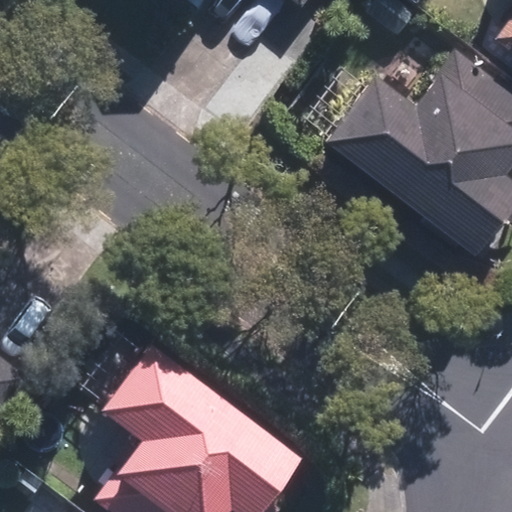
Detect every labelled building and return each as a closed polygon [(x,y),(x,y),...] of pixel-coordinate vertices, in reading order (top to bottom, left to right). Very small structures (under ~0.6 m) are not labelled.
[(141,0),(153,10),(161,0),(265,0),(287,18),(302,0),(141,0)] [(511,0),(508,0),(489,25),(511,43),(511,0)] [(403,44),(364,92),(340,73),(283,142),(444,272),(496,208),(476,193),(511,148),(511,114),(442,58),(433,69),(403,44)] [(115,450),(87,488),(120,511),(236,511),(272,461),(124,355),(76,422),(115,450)] [(0,395),(15,375),(0,364),(0,395)]
